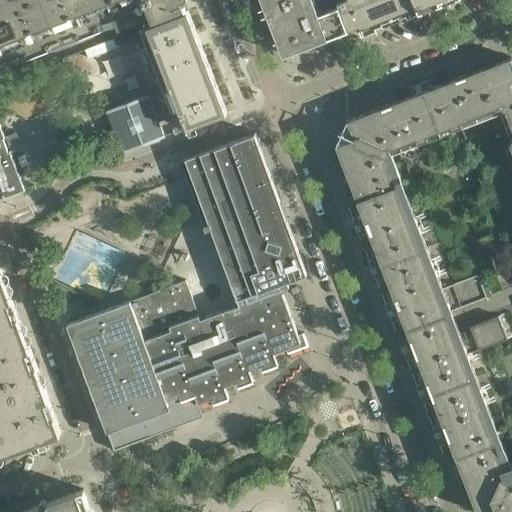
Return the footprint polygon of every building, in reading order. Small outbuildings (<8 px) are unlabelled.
[(0,0),(0,70),(144,15),(148,25),(140,28),(140,29),(135,31),(136,31),(132,33),(135,41),(137,40),(139,43),(136,44),(142,61),(145,60),(146,64),(144,65),(147,72),(151,71),(151,72),(155,70),(159,78),(161,77),(163,81),(160,82),(166,98),(169,97),(170,101),(168,102),(171,109),(168,110),(169,112),(158,116),(149,94),(148,94),(146,88),(105,103),(107,110),(106,110),(123,152),(165,136),(160,121),(171,117),(177,132),(227,112),(188,10),(185,11),(181,1),(183,0),(0,0)] [(341,0),(337,2),(339,6),(334,7),(331,0),(262,0),(284,55),(343,32),(360,25),(360,28),(398,13),(399,17),(418,9),(419,13),(451,0),(341,0)] [(89,59),(128,44),(123,33),(85,48),(89,59)] [(511,511),(511,58),(511,57),(433,87),(429,85),(422,88),(420,83),(409,88),(412,95),(348,120),(350,126),(342,142),(337,144),(359,201),(352,203),(354,208),(364,235),(371,232),(380,255),(373,258),(381,277),(387,275),(396,298),(390,300),(397,320),(404,318),(413,342),(402,346),(407,360),(418,356),(427,379),(416,383),(423,403),(435,398),(443,422),(432,426),(440,445),(445,443),(449,454),(455,452),(478,510),(483,508),(492,511),(511,511)] [(9,151),(4,138),(5,138),(0,123),(0,199),(12,195),(25,190),(10,151),(9,151)] [(254,381),(250,369),(262,364),(264,370),(279,364),(274,352),(286,348),(288,353),(309,346),(311,345),(313,350),(336,342),(319,294),(299,302),(296,293),(299,292),(296,286),(290,289),(293,295),(285,297),(283,292),(287,290),(289,286),(288,281),(307,274),(285,213),(286,209),(283,208),(255,133),(184,159),(183,160),(182,160),(182,162),(182,163),(182,164),(185,173),(206,230),(211,228),(219,249),(239,304),(201,318),(193,298),(186,279),(159,289),(68,323),(108,431),(115,449),(137,441),(203,416),(198,403),(212,398),(214,403),(230,397),(225,385),(237,381),(239,387),(254,381)] [(39,371),(29,343),(17,310),(10,293),(4,278),(2,272),(2,271),(0,265),(0,408),(5,407),(20,448),(62,432),(47,393),(39,371)] [(0,455),(20,448),(5,407),(0,408),(0,455)] [(93,509),(91,507),(90,506),(84,489),(30,509),(30,511),(95,511),(93,509)]
